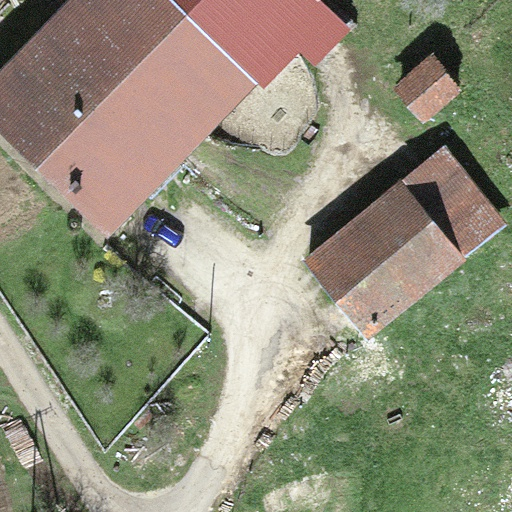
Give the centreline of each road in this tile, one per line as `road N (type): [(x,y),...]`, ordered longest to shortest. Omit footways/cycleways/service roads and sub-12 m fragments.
road 1 (track): [(178,511),(233,417),(265,292),(348,149),(349,105),(331,68)]
road 2 (unclassified): [(0,340),(108,511)]
